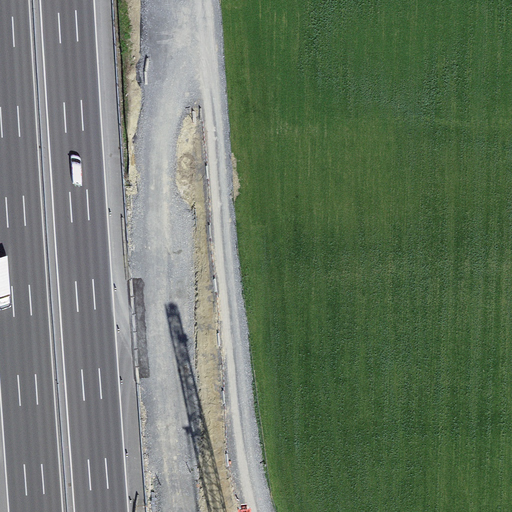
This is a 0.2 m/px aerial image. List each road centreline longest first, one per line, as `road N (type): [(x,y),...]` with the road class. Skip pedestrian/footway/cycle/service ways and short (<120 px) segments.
road 1 (primary): [(167,0),(175,293),(208,511)]
road 2 (motorway): [(102,511),(67,0)]
road 3 (motorway): [(4,0),(36,511)]
